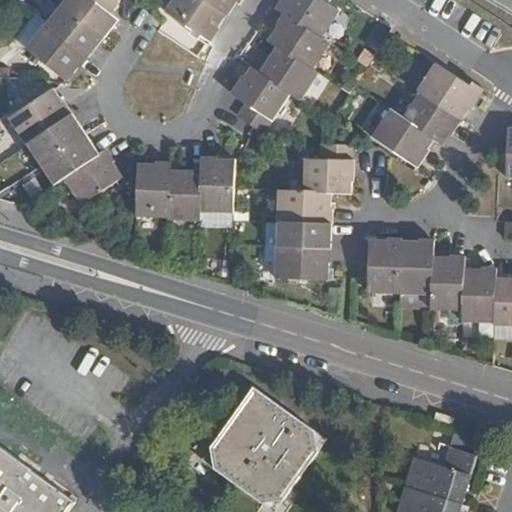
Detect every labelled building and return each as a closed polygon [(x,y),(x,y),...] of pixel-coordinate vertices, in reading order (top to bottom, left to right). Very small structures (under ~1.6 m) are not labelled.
[(111,12),(96,0),(70,0),(65,7),(103,37),(118,18),(111,12)] [(120,0),(96,0),(111,12),(120,0)] [(207,0),(172,0),(166,10),(210,40),(227,13),(207,0)] [(207,0),(227,13),(236,0),(207,0)] [(323,37),(341,10),(325,0),(284,0),(280,8),(285,11),(323,37)] [(511,0),(478,0),(511,17),(511,0)] [(103,37),(65,7),(51,25),(89,55),(103,37)] [(323,37),(285,11),(276,25),(278,27),(268,40),(276,45),(312,69),(331,42),(323,37)] [(70,79),(89,55),(51,25),(48,23),(29,46),(70,79)] [(312,69),(276,45),(260,70),(292,91),(298,96),(315,71),(312,69)] [(463,119),(481,92),(438,63),(420,90),(423,93),(463,119)] [(264,132),(292,91),(260,70),(252,65),(234,91),(248,101),(238,114),(264,132)] [(33,142),(74,116),(56,88),(13,115),(30,144),(33,142)] [(452,134),(463,119),(423,93),(404,119),(436,140),(442,144),(449,134),(452,134)] [(417,166),(436,140),(404,119),(392,111),(374,137),(417,166)] [(45,160),(86,134),(74,116),(33,142),(45,160)] [(69,173),(98,154),(86,134),(45,160),(58,180),(69,173)] [(352,191),(353,171),(354,145),(324,144),(324,160),(306,159),(305,189),(333,190),(352,191)] [(85,201),(124,176),(107,149),(98,154),(69,173),(85,201)] [(236,214),(238,159),(205,158),(205,172),(203,213),(236,214)] [(171,218),(173,171),(173,163),(141,162),(139,216),(171,218)] [(203,213),(205,172),(173,171),(171,218),(203,219),(203,213)] [(334,222),(335,207),(332,207),(333,190),(305,189),(280,188),(279,220),(282,220),(332,222),(334,222)] [(331,245),(332,222),(282,220),(281,243),(331,245)] [(400,292),(402,241),(370,240),(369,280),(353,280),(352,310),(369,310),(369,291),(400,292)] [(433,293),(434,257),(435,243),(402,241),(400,292),(433,293)] [(329,278),(331,245),(281,243),(278,243),(277,275),(329,278)] [(463,310),(465,269),(465,258),(434,257),(433,293),(432,309),(463,310)] [(496,324),(498,278),(498,271),(465,269),(463,310),(463,322),(496,324)] [(511,278),(498,278),(496,324),(495,326),(511,326),(511,278)] [(398,307),(426,306),(425,295),(398,296),(398,307)] [(246,385),(197,462),(274,511),(324,435),(246,385)] [(463,504),(482,441),(455,433),(446,466),(417,458),(408,487),(463,504)] [(0,511),(70,511),(74,507),(0,453),(0,511)] [(461,511),(463,504),(408,487),(399,511),(461,511)]
